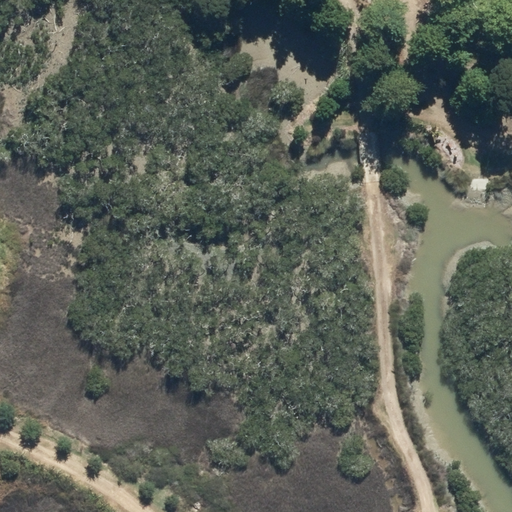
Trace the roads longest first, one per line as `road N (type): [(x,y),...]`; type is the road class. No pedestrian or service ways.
road 1 (track): [(359,0),(394,423),(419,470),(429,511)]
road 2 (track): [(150,511),(125,491),(0,433)]
